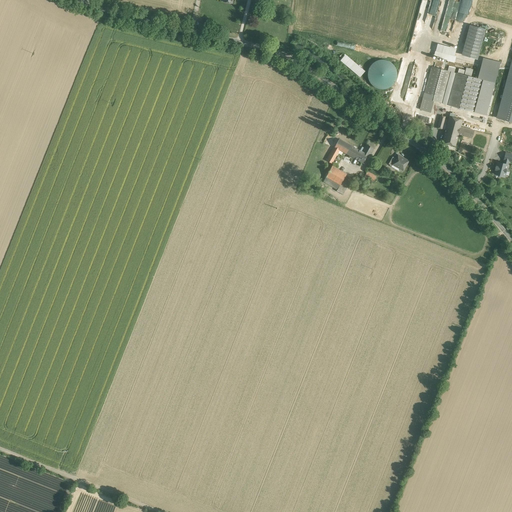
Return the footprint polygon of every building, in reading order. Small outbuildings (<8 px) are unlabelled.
[(459,11),(439,7),(430,57),(450,61),(459,11)] [(473,26),(465,56),(477,59),(485,30),(473,26)] [(340,60),(360,77),(365,70),(345,54),(340,60)] [(383,59),(371,64),(368,74),(372,85),(384,89),(393,86),(396,76),(396,74),(396,73),(392,62),(383,59)] [(451,72),(431,66),(423,98),(433,101),(442,103),(451,72)] [(473,78),(461,74),(452,106),(474,112),(482,81),(473,78)] [(433,101),(423,98),(420,109),(430,111),(433,101)] [(462,120),(449,117),(442,142),(455,146),(458,134),(460,127),(462,120)] [(474,130),(460,127),(458,134),(472,138),(474,130)] [(359,150),(339,139),(327,161),(331,163),(339,150),(354,158),(359,150)] [(374,148),(368,145),(364,153),(359,150),(354,158),(364,164),(369,156),(374,148)] [(511,163),(511,162),(511,153),(506,151),(503,160),(511,163)] [(409,161),(398,155),(396,158),(392,165),(393,165),(403,171),(409,161)] [(508,165),(497,162),(496,166),(495,169),(495,170),(494,174),(504,177),(508,165)] [(353,178),(332,166),(323,181),(337,190),(336,191),(343,195),(353,178)] [(376,175),(368,171),(364,177),(368,180),(370,177),(374,180),(376,175)]
